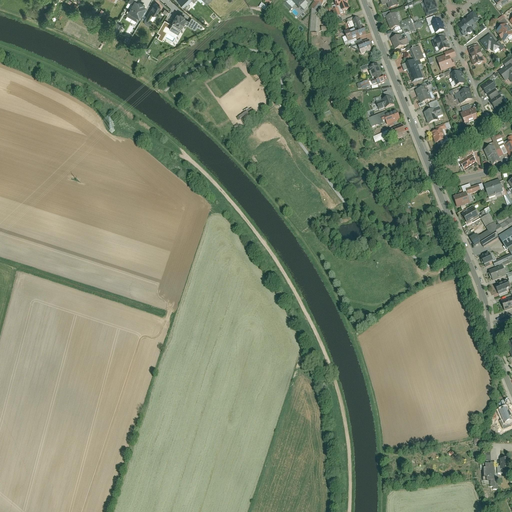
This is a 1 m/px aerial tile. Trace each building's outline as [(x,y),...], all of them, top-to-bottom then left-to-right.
[(140,18),(147,6),(143,4),(144,2),(140,0),(138,0),(138,1),(137,0),(128,0),(128,1),(132,3),(128,11),(140,18)] [(289,0),(298,9),(305,3),(302,0),(289,0)] [(321,8),(327,0),(326,0),(315,0),(313,3),(314,4),(310,10),(316,14),(320,8),(321,8)] [(346,0),(337,0),(334,1),(337,9),(340,8),(343,13),(350,10),(346,0)] [(387,4),(389,9),(399,6),(396,0),(380,0),(382,6),(387,4)] [(425,0),(426,2),(425,3),(426,8),(424,9),(427,17),(436,14),(435,12),(440,10),(436,0),(425,0)] [(161,6),(154,3),(149,11),(156,15),(161,6)] [(158,12),(155,20),(163,23),(167,10),(164,9),(162,14),(158,12)] [(179,14),(176,13),(169,25),(175,29),(177,25),(183,28),(188,19),(184,17),(185,15),(180,12),(179,14)] [(396,13),(385,17),(390,30),(401,26),(396,13)] [(469,17),(458,26),(466,37),(477,28),(469,17)] [(345,34),(348,43),(367,36),(360,19),(353,21),(356,30),(345,34)] [(441,20),(431,24),(435,35),(445,31),(441,20)] [(511,31),(506,24),(496,32),(505,43),(511,37),(511,31)] [(490,35),(480,42),(488,52),(491,50),(493,53),(500,48),(490,35)] [(391,40),(395,51),(405,47),(404,45),(409,44),(407,38),(402,40),(401,36),(391,40)] [(446,37),(435,41),(439,53),(450,49),(446,37)] [(368,40),(357,45),(361,56),(373,52),(368,40)] [(420,47),(410,51),(412,57),(414,61),(415,61),(416,63),(425,59),(420,47)] [(480,48),(469,52),(471,57),(470,58),(473,67),(485,63),(480,48)] [(437,59),(442,73),(456,67),(455,64),(453,65),(451,60),(457,58),(454,50),(444,54),(445,56),(444,57),(437,59)] [(408,71),(412,83),(422,79),(416,63),(415,61),(414,61),(402,66),(405,72),(408,71)] [(511,66),(510,64),(498,73),(504,82),(508,79),(511,84),(511,66)] [(386,83),(379,65),(370,68),(377,86),(386,83)] [(461,71),(450,76),(455,88),(466,84),(461,71)] [(492,81),(481,88),(487,96),(497,89),(492,81)] [(416,91),(421,105),(432,101),(427,87),(416,91)] [(469,89),(459,93),(463,104),(473,100),(469,89)] [(500,95),(490,102),(495,111),(506,104),(500,95)] [(394,106),(391,98),(382,101),(383,102),(377,104),(379,110),(385,108),(385,109),(394,106)] [(424,113),(429,125),(439,121),(438,117),(443,115),(440,107),(424,113)] [(251,109),(237,118),(239,121),(253,112),(251,109)] [(475,109),(461,114),(464,125),(479,120),(475,109)] [(389,116),(381,119),(385,127),(401,121),(397,111),(389,114),(389,116)] [(406,133),(403,126),(394,129),(397,136),(406,133)] [(432,133),(436,144),(446,140),(442,129),(432,133)] [(511,135),(502,140),(510,158),(511,157),(511,135)] [(486,153),(491,165),(501,161),(495,149),(486,153)] [(459,163),(465,172),(478,164),(472,155),(459,163)] [(499,180),(484,185),(489,198),(504,192),(499,180)] [(479,185),(467,190),(468,195),(481,191),(479,185)] [(467,192),(453,197),(457,208),(471,203),(467,192)] [(479,217),(474,208),(461,216),(467,224),(479,217)] [(480,244),(483,249),(498,239),(511,231),(511,218),(498,228),(490,215),(482,221),(489,233),(478,240),(480,244)] [(511,247),(511,231),(498,239),(506,251),(508,250),(511,247)] [(474,247),(480,244),(478,240),(475,236),(469,239),(474,247)] [(481,258),(484,266),(494,262),(490,254),(481,258)] [(488,272),(493,282),(507,276),(502,266),(488,272)] [(496,287),(499,294),(511,288),(508,281),(496,287)] [(511,298),(501,302),(504,312),(511,309),(511,298)] [(511,342),(503,346),(508,358),(511,356),(511,342)] [(511,419),(509,412),(500,415),(504,425),(511,421),(511,419)] [(510,459),(500,460),(501,471),(511,470),(510,459)] [(494,479),(494,463),(491,463),(491,466),(486,466),(486,470),(483,470),(483,478),(487,478),(487,482),(491,482),(491,488),(496,488),(496,479),(494,479)]
